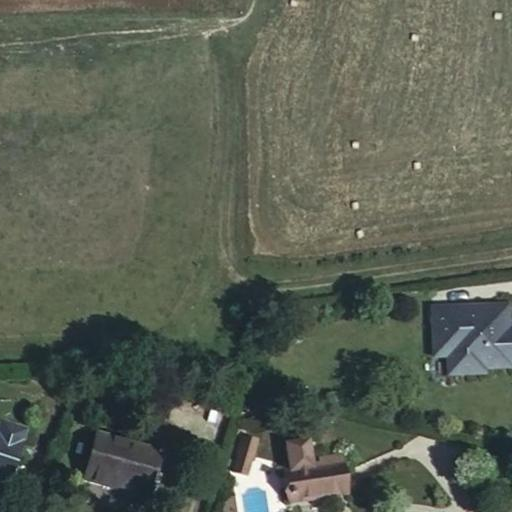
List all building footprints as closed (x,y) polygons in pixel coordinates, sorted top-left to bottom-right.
[(511,340),(506,341),(506,330),(506,307),(432,308),(432,356),(446,356),(446,374),(481,374),(482,367),(507,369),(506,362),(511,362),(511,340)] [(0,482),(9,485),(28,429),(4,420),(0,431),(0,482)] [(99,428),(90,478),(157,489),(157,486),(163,487),(166,470),(160,469),(166,438),(99,428)] [(245,479),(258,443),(236,436),(223,471),(245,479)] [(347,486),(342,453),(323,456),(324,466),(286,472),(291,502),(329,497),(328,489),(347,486)] [(329,497),(348,493),(347,486),(328,489),(329,497)]
